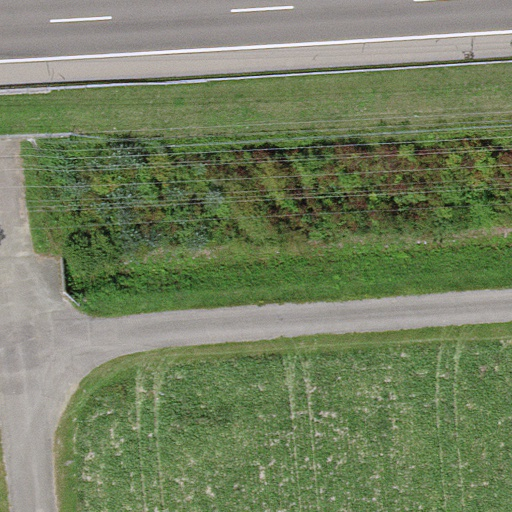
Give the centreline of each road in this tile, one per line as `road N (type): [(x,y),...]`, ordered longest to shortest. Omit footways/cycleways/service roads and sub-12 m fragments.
road 1 (track): [(511,316),(18,352)]
road 2 (motorway): [(0,24),(438,0)]
road 3 (track): [(0,183),(36,511)]
